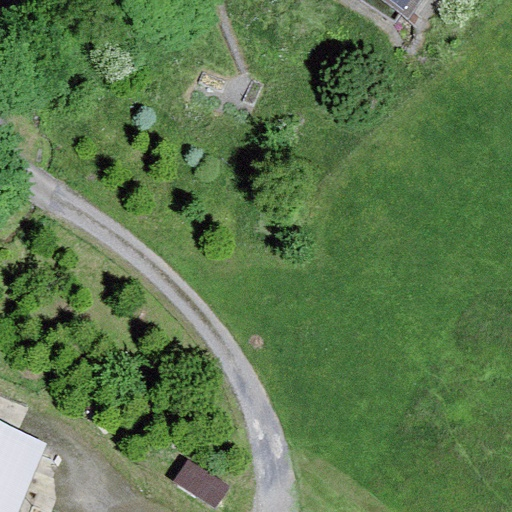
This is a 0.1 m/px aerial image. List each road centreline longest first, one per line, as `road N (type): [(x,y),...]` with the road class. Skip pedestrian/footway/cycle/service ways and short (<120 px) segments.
road 1 (track): [(270,511),(278,486),(268,423),(211,323),(149,255),(0,158)]
road 2 (track): [(0,404),(51,431),(125,511)]
